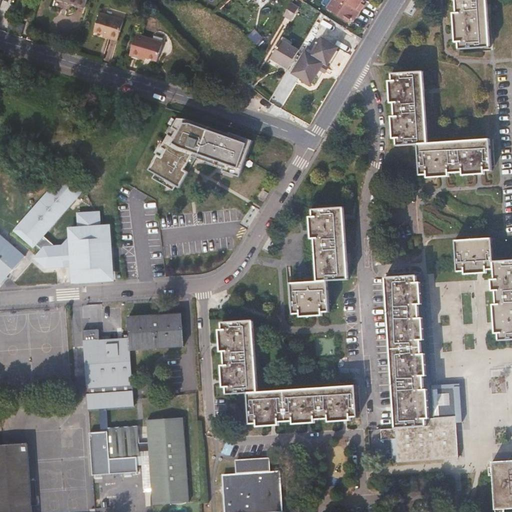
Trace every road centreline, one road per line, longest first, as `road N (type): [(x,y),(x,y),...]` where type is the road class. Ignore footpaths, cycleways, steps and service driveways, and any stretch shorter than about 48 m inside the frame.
road 1 (residential): [(0,297),(214,281),(243,257),(312,141)]
road 2 (residential): [(375,418),(363,235),(377,140),(371,93),(357,65)]
road 3 (residential): [(0,42),(312,141)]
